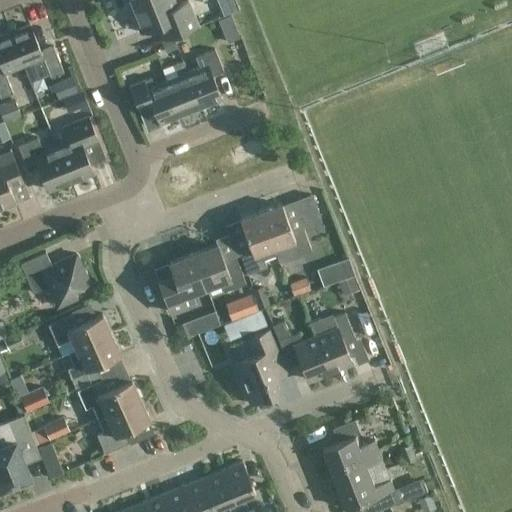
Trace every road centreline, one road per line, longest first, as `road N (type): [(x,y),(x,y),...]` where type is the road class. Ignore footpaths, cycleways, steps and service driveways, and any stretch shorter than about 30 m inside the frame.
road 1 (residential): [(241,434),(179,400),(121,270),(121,237)]
road 2 (residential): [(121,237),(302,172)]
road 3 (residential): [(137,160),(72,0)]
road 4 (residential): [(83,495),(241,434)]
road 5 (residential): [(241,434),(386,374)]
road 6 (residential): [(137,160),(265,108)]
road 7 (residential): [(0,241),(124,192)]
